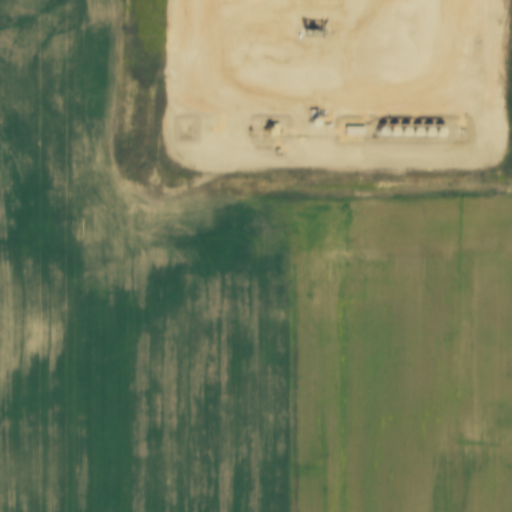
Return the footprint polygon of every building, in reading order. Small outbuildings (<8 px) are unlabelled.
[(317,121),(316,121),(314,121),(312,121),(311,120),(310,118),(309,117),(309,115),(310,113),(311,112),(312,111),(314,110),(316,111),(318,111),(319,113),(320,114),(320,116),(320,118),(319,120),(317,121)] [(277,114),(277,126),(268,126),(268,114),(277,114)] [(344,118),(364,118),(364,126),(344,126),(344,118)] [(384,128),(382,128),(381,128),(379,128),(378,127),(377,125),(377,124),(377,122),(378,121),(379,120),(381,119),(382,119),(383,120),(384,120),(385,122),(386,123),(386,124),(386,126),(385,127),(384,128)] [(395,128),(393,128),(392,128),(390,127),(389,126),(389,125),(389,123),(389,122),(390,121),(391,120),(393,119),(394,119),(395,120),(396,121),(397,122),(397,123),(397,124),(397,126),(396,127),(395,128)] [(407,128),(405,129),(404,129),(402,128),(401,127),(401,125),(401,124),(401,122),(402,121),(403,120),(405,120),(406,120),(407,121),(408,121),(409,123),(409,124),(409,125),(409,126),(408,128),(407,128)] [(418,128),(416,128),(415,128),(414,127),(413,126),(412,125),(412,123),(413,122),(414,121),(415,120),(416,120),(417,120),(419,120),(420,121),(420,122),(421,123),(421,125),(420,126),(419,127),(418,128)] [(429,128),(427,128),(426,128),(425,127),(424,126),(423,125),(424,123),(424,122),(425,121),(426,120),(428,120),(429,120),(430,121),(431,121),(431,122),(432,124),(432,125),(431,126),(430,127),(429,128)]
